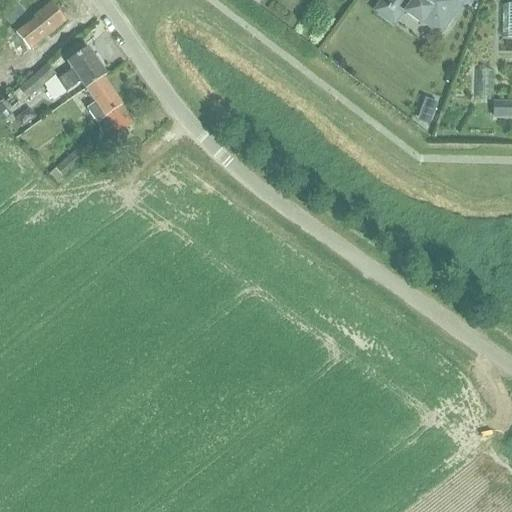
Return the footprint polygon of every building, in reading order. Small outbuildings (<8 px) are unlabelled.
[(383,0),(376,10),(397,25),(408,10),(412,12),(409,16),(421,25),(423,21),(439,33),(462,2),(459,0),(383,0)] [(17,35),(29,50),(65,20),(52,4),(34,18),(36,19),(17,35)] [(511,4),(503,4),(502,40),(511,39),(511,4)] [(17,5),(4,18),(10,25),(24,13),(17,5)] [(28,102),(44,88),(47,92),(46,93),(54,104),(67,96),(66,94),(81,84),(86,92),(108,77),(88,49),(67,67),(70,71),(57,82),(55,79),(57,78),(48,67),(19,92),(27,101),(28,102)] [(108,77),(86,92),(94,103),(85,109),(96,125),(105,119),(109,125),(100,131),(108,143),(136,124),(105,79),(108,77)] [(451,131),(463,101),(444,94),(432,124),(451,131)] [(11,95),(4,101),(11,110),(18,104),(11,95)] [(511,105),(494,105),(494,117),(511,117),(511,105)] [(11,116),(3,107),(0,109),(0,115),(5,122),(11,116)] [(31,108),(13,119),(19,128),(36,117),(31,108)] [(65,176),(83,160),(74,151),(57,166),(65,176)]
